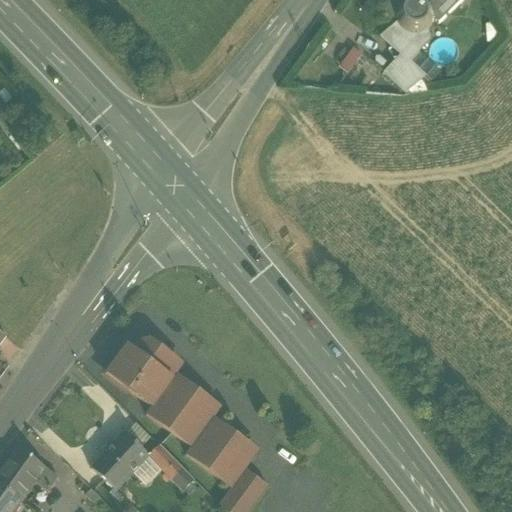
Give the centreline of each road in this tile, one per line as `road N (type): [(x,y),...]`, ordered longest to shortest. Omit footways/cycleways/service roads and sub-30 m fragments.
road 1 (primary): [(173,188),(440,511)]
road 2 (tertiary): [(173,188),(0,431)]
road 3 (primary): [(0,1),(173,188)]
road 4 (secondary): [(309,0),(173,188)]
